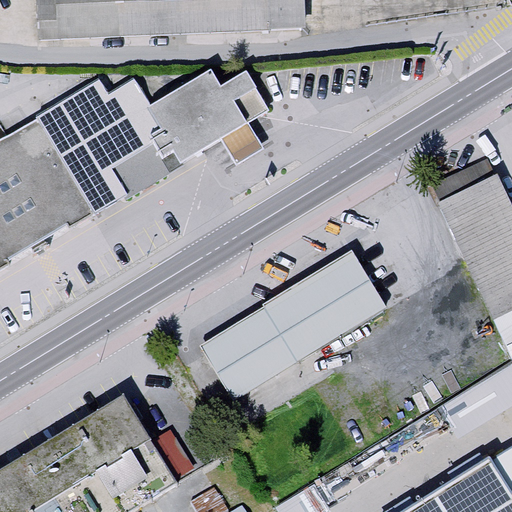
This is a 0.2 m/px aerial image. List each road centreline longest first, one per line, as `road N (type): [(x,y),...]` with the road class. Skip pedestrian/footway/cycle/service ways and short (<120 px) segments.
road 1 (primary): [(0,380),(511,68)]
road 2 (unclassified): [(511,53),(488,33),(470,31),(251,52),(0,53)]
